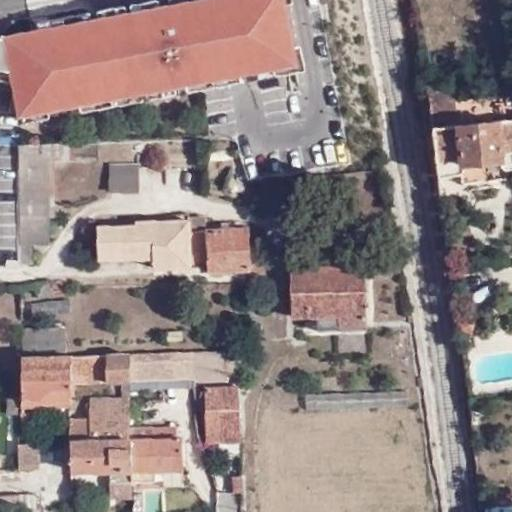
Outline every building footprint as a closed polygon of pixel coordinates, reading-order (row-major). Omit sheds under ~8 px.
[(173,0),(9,30),(16,114),(22,112),(219,74),(299,58),(288,0),(173,0)] [(427,90),(436,126),(440,174),(463,172),(466,169),(466,160),(499,158),(500,164),(505,168),(511,167),(511,118),(506,119),(504,95),(455,101),(453,91),(448,92),(447,85),(427,90)] [(22,154),(22,164),(21,266),(29,266),(30,246),(47,246),(47,155),(22,154)] [(137,169),(111,169),(111,195),(137,194),(137,169)] [(206,231),(191,231),(191,235),(183,235),(183,222),(134,224),(134,228),(96,229),(97,262),(152,260),(152,270),(209,268),(209,271),(253,269),(252,230),(206,231)] [(207,222),(191,222),(191,231),(206,231),(207,222)] [(337,324),(368,324),(365,264),(288,267),(289,317),(316,317),(337,316),(337,324)] [(367,329),(368,324),(337,324),(337,316),(316,317),(316,330),(367,329)] [(67,327),(23,330),(24,354),(68,352),(67,327)] [(241,349),(208,350),(208,377),(227,377),(226,362),(241,361),(241,349)] [(198,378),(199,350),(165,352),(165,379),(198,378)] [(208,350),(199,350),(198,378),(208,377),(208,350)] [(134,380),(165,379),(165,352),(134,353),(134,380)] [(134,353),(73,356),(74,382),(134,380),(134,353)] [(73,356),(23,357),(25,402),(74,400),(74,382),(73,356)] [(224,427),(242,428),(241,387),(208,387),(208,416),(224,416),(224,427)] [(406,390),(306,394),(306,410),(407,405),(406,390)] [(8,419),(19,419),(19,398),(8,399),(8,419)] [(133,481),(134,438),(134,425),(134,398),(90,400),(90,418),(72,420),(73,470),(114,470),(114,481),(133,481)] [(209,440),(242,440),(242,428),(224,427),(224,416),(208,416),(209,440)] [(134,425),(134,438),(175,437),(175,424),(134,425)] [(134,438),(133,481),(158,480),(158,468),(186,468),(186,437),(175,437),(134,438)] [(18,446),(18,471),(38,471),(38,446),(18,446)] [(44,505),(72,504),(70,463),(43,464),(44,505)] [(134,496),(133,481),(114,481),(114,495),(134,496)] [(20,495),(0,495),(0,511),(20,511),(20,496),(20,495)] [(38,511),(38,496),(20,496),(20,511),(38,511)]
